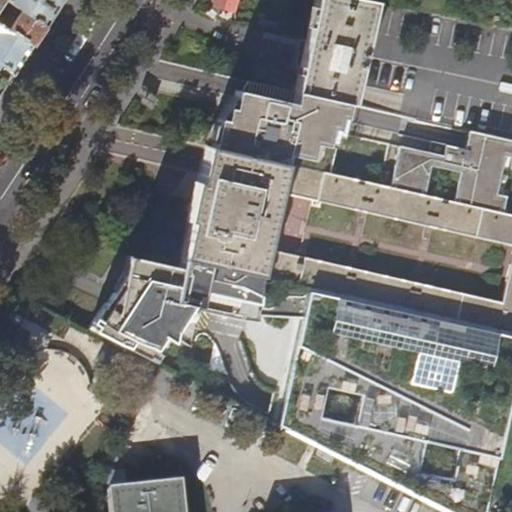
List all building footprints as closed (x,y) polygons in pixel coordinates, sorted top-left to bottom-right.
[(45,26),(4,0),(0,7),(0,26),(32,46),(38,38),(45,26)] [(62,0),(4,0),(45,26),(58,6),(62,0)] [(315,0),(304,51),(295,91),(346,103),(352,104),(374,3),(360,0),(315,0)] [(511,0),(385,0),(385,5),(511,30),(511,0)] [(32,46),(0,26),(0,66),(13,75),(22,62),(32,46)] [(330,173),(339,133),(327,130),(328,128),(335,130),(338,117),(342,118),(346,103),(295,91),(293,91),(290,103),(234,91),(230,108),(225,107),(222,120),(215,119),(213,126),(209,146),(330,173)] [(511,139),(469,130),(465,149),(448,145),(436,197),(511,214),(511,139)] [(436,197),(448,145),(430,141),(428,152),(399,145),(389,186),(436,197)] [(206,145),(194,198),(180,258),(285,282),(511,334),(511,214),(436,197),(389,186),(330,173),(209,146),(206,145)] [(180,258),(129,246),(103,285),(78,322),(85,325),(110,338),(127,346),(164,366),(180,340),(198,350),(204,310),(267,317),(290,318),(291,312),(279,309),(285,282),(180,258)] [(511,361),(511,334),(285,282),(279,309),(291,312),(290,318),(301,319),(332,316),(333,313),(358,319),(341,406),(395,417),(409,348),(510,371),(511,361)] [(97,364),(114,373),(127,346),(110,338),(97,364)] [(94,363),(40,352),(25,423),(1,419),(0,422),(0,448),(31,455),(28,469),(47,473),(51,454),(80,460),(94,396),(87,394),(94,363)] [(464,467),(491,473),(505,418),(477,412),(464,467)] [(336,454),(320,446),(315,458),(330,466),(336,454)] [(107,490),(108,511),(183,511),(180,482),(107,490)]
